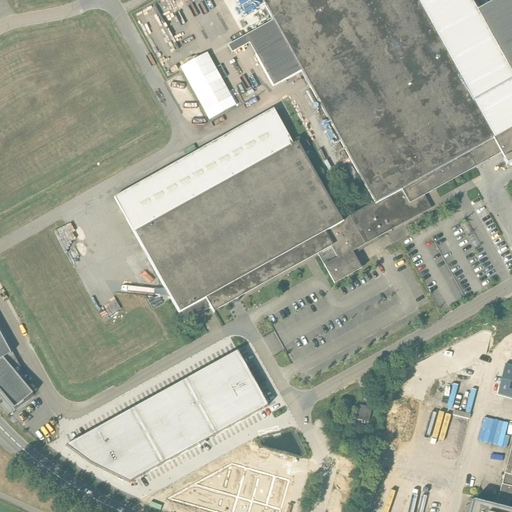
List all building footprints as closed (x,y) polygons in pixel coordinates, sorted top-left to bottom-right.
[(311,0),(273,21),(283,40),(255,55),(273,88),(301,73),(375,207),(376,206),(379,212),(366,219),(377,239),(430,210),(424,196),(501,153),(505,160),(504,160),(507,166),(511,163),(511,0),(499,0),(477,13),(469,0),(311,0)] [(260,0),(273,21),(311,0),(260,0)] [(210,124),(237,110),(210,55),(183,68),(210,124)] [(376,206),(375,207),(337,228),(330,214),(333,212),(325,199),(328,197),(298,143),(293,146),(273,111),(114,199),(134,234),(178,315),(205,300),(210,309),(214,307),(216,311),(318,256),(332,281),(359,266),(352,253),(377,239),(366,219),(379,212),(376,206)] [(299,144),(302,149),(309,145),(306,140),(299,144)] [(10,353),(0,335),(0,393),(15,412),(33,396),(20,380),(22,376),(16,373),(14,374),(11,370),(18,364),(12,352),(10,353)] [(237,352),(214,365),(228,389),(251,376),(237,352)] [(426,364),(418,393),(457,404),(464,374),(426,364)] [(210,399),(228,389),(214,365),(197,374),(210,399)] [(511,367),(505,365),(497,395),(511,398),(511,367)] [(197,406),(210,399),(197,374),(184,381),(197,406)] [(228,389),(245,420),(268,407),(251,376),(228,389)] [(184,381),(162,394),(175,418),(197,406),(184,381)] [(210,399),(227,429),(245,420),(228,389),(210,399)] [(158,427),(175,418),(162,394),(144,403),(158,427)] [(210,399),(197,406),(214,437),(227,429),(210,399)] [(131,410),(145,435),(158,427),(144,403),(131,410)] [(192,449),(214,437),(197,406),(175,418),(192,449)] [(367,428),(372,410),(360,407),(355,425),(367,428)] [(131,410),(114,420),(127,444),(145,435),(131,410)] [(192,449),(175,418),(158,427),(175,458),(192,449)] [(110,454),(127,444),(114,420),(96,430),(110,454)] [(484,421),(483,435),(509,435),(509,421),(484,421)] [(158,427),(145,435),(161,466),(175,458),(158,427)] [(110,454),(96,430),(66,446),(90,465),(110,454)] [(145,435),(127,444),(144,475),(161,466),(145,435)] [(510,436),(481,436),(481,445),(510,446),(510,436)] [(127,444),(110,454),(90,465),(129,483),(144,475),(127,444)] [(511,445),(499,497),(497,497),(497,499),(502,501),(500,510),(477,504),(467,510),(467,511),(511,511),(507,511),(510,501),(511,501),(511,445)] [(231,464),(194,485),(223,493),(232,464),(231,464)] [(232,464),(223,493),(238,498),(246,468),(232,464)] [(335,467),(331,484),(335,485),(339,468),(335,467)] [(246,468),(238,498),(252,502),(260,472),(246,468)] [(275,476),(260,472),(252,502),(266,506),(275,476)] [(290,481),(275,476),(266,506),(281,510),(290,481)] [(217,511),(223,493),(194,485),(168,499),(212,511),(217,511)] [(223,493),(217,511),(233,511),(238,498),(223,493)] [(238,498),(233,511),(248,511),(252,502),(238,498)] [(252,502),(248,511),(280,511),(281,510),(266,506),(252,502)]
